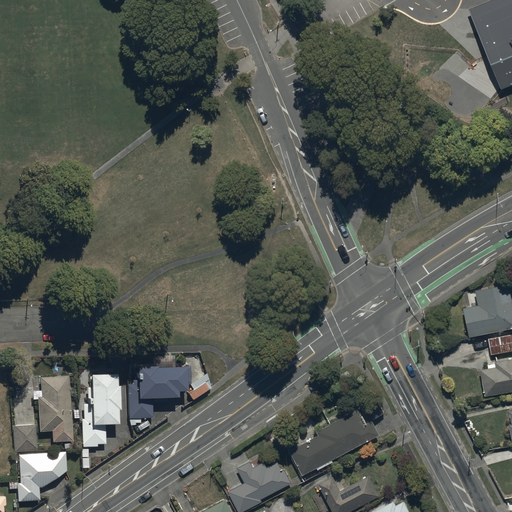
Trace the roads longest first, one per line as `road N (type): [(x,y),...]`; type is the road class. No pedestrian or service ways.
road 1 (secondary): [(86,511),(371,311)]
road 2 (residential): [(236,0),(371,311)]
road 3 (tertiary): [(474,511),(371,311)]
